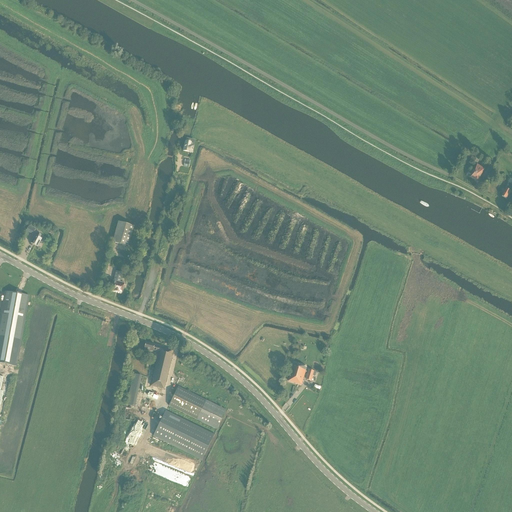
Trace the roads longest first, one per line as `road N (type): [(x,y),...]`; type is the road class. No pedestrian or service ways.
road 1 (track): [(131,0),(505,207),(511,197)]
road 2 (tertiary): [(372,511),(239,379),(137,320)]
road 3 (unclassified): [(180,160),(137,320)]
road 4 (tertiary): [(137,320),(0,256)]
